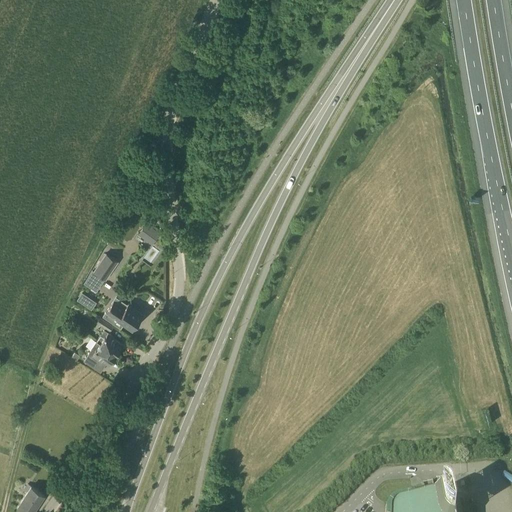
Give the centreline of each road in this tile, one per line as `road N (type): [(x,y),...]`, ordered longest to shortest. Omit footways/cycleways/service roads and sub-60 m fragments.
road 1 (unclassified): [(51,511),(150,363),(177,302),(165,146),(183,68),(212,0)]
road 2 (secondary): [(361,52),(225,263),(127,511)]
road 3 (secondary): [(150,511),(269,226),(361,52)]
road 4 (track): [(5,511),(47,353),(125,183),(171,113)]
road 5 (motorway): [(463,0),(511,251)]
